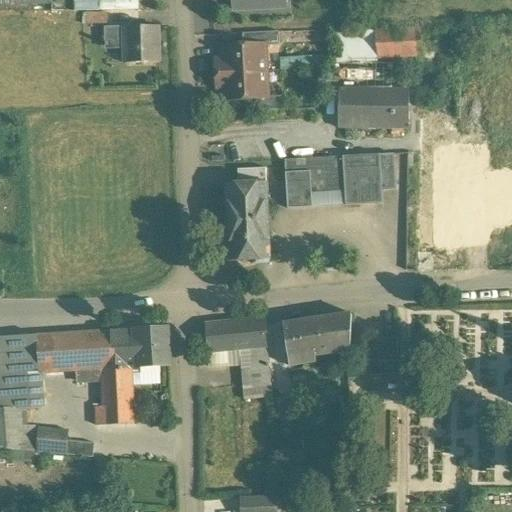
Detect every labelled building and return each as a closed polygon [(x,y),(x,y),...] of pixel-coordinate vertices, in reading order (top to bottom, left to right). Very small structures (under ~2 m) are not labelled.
[(103,9),(102,0),(76,0),(76,10),(103,9)] [(157,27),(125,28),(125,46),(126,63),(158,62),(157,27)] [(125,28),(104,29),(105,47),(125,46),(125,28)] [(417,29),(374,32),(377,59),(419,56),(417,29)] [(278,32),(242,34),(243,45),(264,44),(265,46),(279,45),(278,32)] [(374,32),(357,33),(360,61),(377,59),(374,32)] [(243,45),(221,47),(221,59),(215,60),(216,74),(266,71),(265,46),(264,44),(243,45)] [(266,71),(216,74),(217,89),(223,88),(224,101),(246,100),(268,99),(267,97),(266,71)] [(409,90),(339,89),(338,129),(408,129),(409,90)] [(282,96),(267,97),(268,99),(246,100),(246,112),(283,110),(282,96)] [(457,117),(420,118),(419,215),(456,215),(456,206),(457,117)] [(394,154),(284,160),(288,209),(312,208),(346,206),(382,204),(382,191),(396,190),(394,154)] [(266,183),(225,184),(229,262),(269,260),(266,183)] [(503,195),(488,196),(488,205),(503,204),(503,195)] [(488,205),(486,205),(488,233),(511,231),(511,203),(503,204),(488,205)] [(486,205),(456,206),(456,215),(456,235),(488,233),(486,205)] [(456,215),(419,215),(419,272),(455,271),(456,235),(456,215)] [(351,314),(283,324),(289,366),(316,362),(315,358),(350,353),(351,314)] [(266,317),(205,324),(207,353),(267,347),(268,347),(266,317)] [(167,328),(122,331),(124,369),(131,368),(131,369),(170,367),(167,328)] [(110,332),(38,336),(40,373),(102,370),(124,369),(122,331),(110,331),(110,332)] [(36,335),(0,337),(0,409),(27,409),(42,408),(38,336),(36,336),(36,335)] [(377,351),(362,352),(363,376),(386,376),(385,362),(398,362),(397,337),(377,338),(377,351)] [(267,347),(249,349),(251,367),(269,365),(267,347)] [(385,362),(386,376),(399,376),(398,362),(385,362)] [(251,367),(242,368),(243,386),(271,383),(269,365),(251,367)] [(124,369),(102,370),(104,407),(95,407),(96,426),(134,424),(131,369),(131,368),(124,369)] [(271,383),(243,386),(245,400),(272,397),(271,383)] [(288,398),(275,400),(278,426),(291,425),(288,398)] [(0,449),(29,452),(27,409),(0,409),(0,449)] [(52,429),(38,428),(36,451),(51,452),(52,429)] [(67,429),(52,429),(51,452),(66,454),(67,442),(67,429)] [(369,481),(389,480),(388,441),(367,442),(369,481)] [(98,444),(67,442),(66,454),(97,457),(98,444)] [(108,462),(97,460),(94,481),(105,483),(108,462)] [(276,511),(276,496),(240,497),(240,511),(276,511)]
